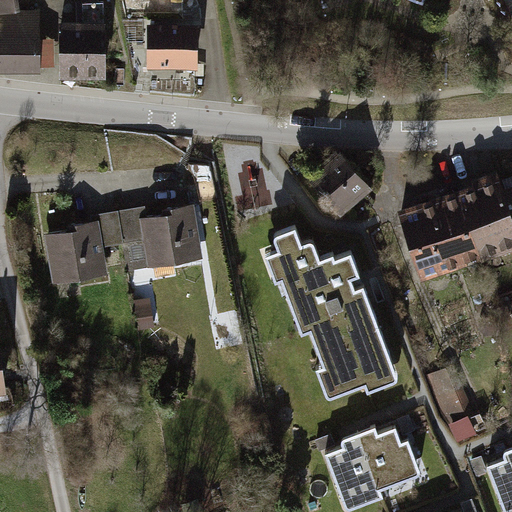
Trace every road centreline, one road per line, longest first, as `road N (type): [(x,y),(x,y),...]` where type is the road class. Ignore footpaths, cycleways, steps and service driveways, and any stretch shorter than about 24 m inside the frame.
road 1 (tertiary): [(0,100),(345,136),(511,133)]
road 2 (residential): [(0,233),(43,417)]
